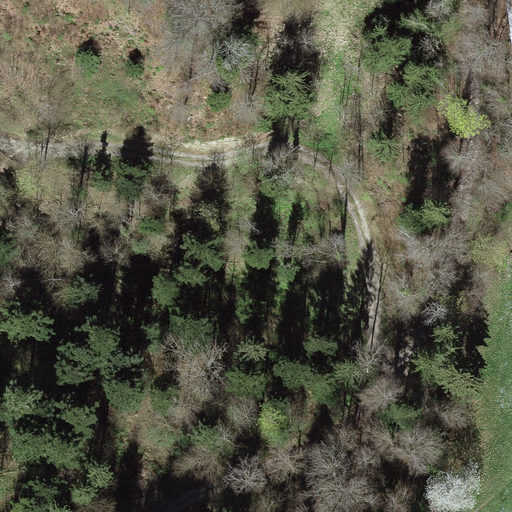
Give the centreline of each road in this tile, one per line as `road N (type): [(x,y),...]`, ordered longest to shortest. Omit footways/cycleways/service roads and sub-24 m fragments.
road 1 (track): [(470,0),(471,132),(434,299),(395,362),(373,327),(354,204),(324,160),(302,146),(260,147),(199,164),(0,144)]
road 2 (track): [(395,362),(366,405),(330,433),(148,511)]
